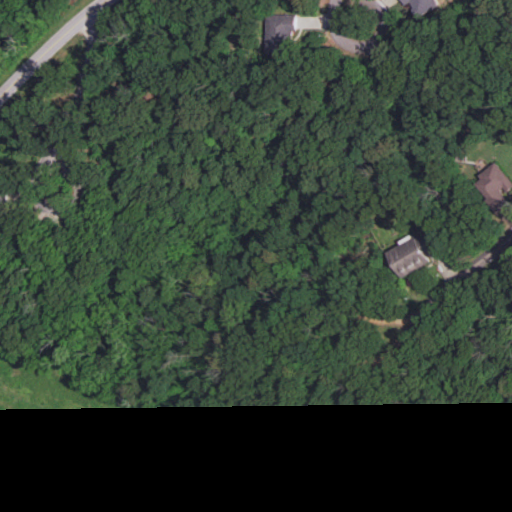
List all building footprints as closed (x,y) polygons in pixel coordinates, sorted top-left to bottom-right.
[(439,0),(403,0),(406,5),(412,2),(420,17),(442,5),(439,0)] [(269,14),(268,53),(297,53),(297,14),(269,14)] [(474,182),(500,213),(511,203),(505,194),(511,188),(511,180),(498,163),(474,182)] [(0,209),(15,205),(11,189),(0,192),(0,209)] [(388,251),(403,278),(432,261),(429,255),(440,248),(430,231),(415,239),(413,236),(388,251)]
